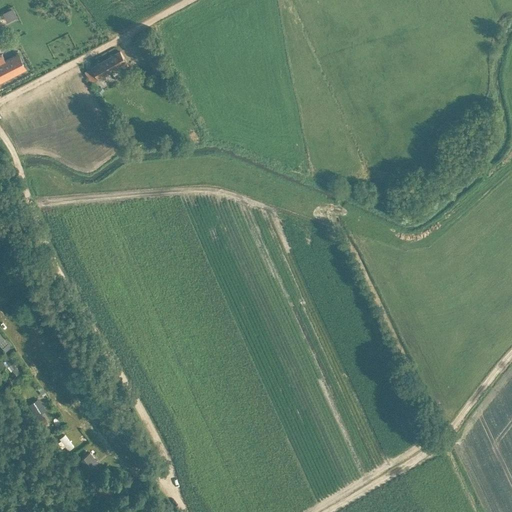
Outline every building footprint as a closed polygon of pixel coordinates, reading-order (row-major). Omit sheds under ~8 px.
[(166,68),(150,35),(139,40),(156,73),(166,68)] [(120,50),(92,67),(98,78),(127,62),(120,50)] [(0,53),(0,81),(26,68),(18,53),(5,60),(1,53),(0,53)] [(36,267),(26,277),(30,281),(40,271),(36,267)] [(34,310),(40,320),(44,317),(46,322),(48,321),(49,322),(55,318),(46,303),(38,307),(34,310)] [(64,326),(55,332),(58,336),(66,330),(64,326)] [(4,359),(16,373),(19,371),(8,356),(4,359)] [(29,405),(36,415),(45,409),(38,399),(29,405)] [(38,421),(42,427),(48,423),(45,417),(38,421)] [(65,433),(60,437),(62,441),(61,441),(63,444),(64,443),(69,450),(74,446),(65,433)] [(132,436),(123,442),(135,461),(145,454),(132,436)] [(98,461),(90,451),(81,458),(83,462),(80,464),(89,475),(100,467),(96,462),(98,461)] [(101,476),(89,486),(93,490),(96,488),(106,500),(116,492),(101,476)]
